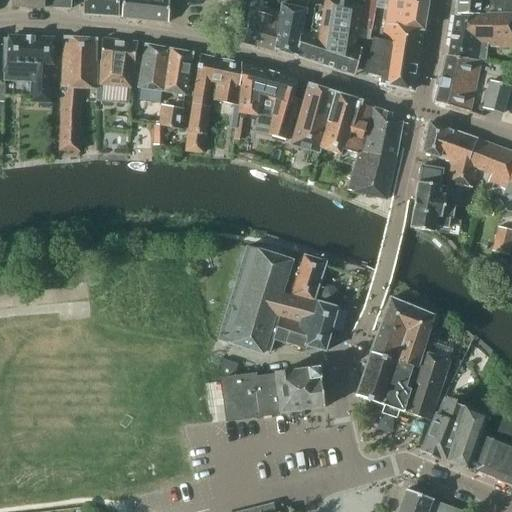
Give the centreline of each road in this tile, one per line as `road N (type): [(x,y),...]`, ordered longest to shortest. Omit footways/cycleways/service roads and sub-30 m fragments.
road 1 (unclassified): [(177,33),(417,109)]
road 2 (unclassified): [(0,18),(177,33)]
road 3 (residential): [(355,477),(399,465),(495,504)]
